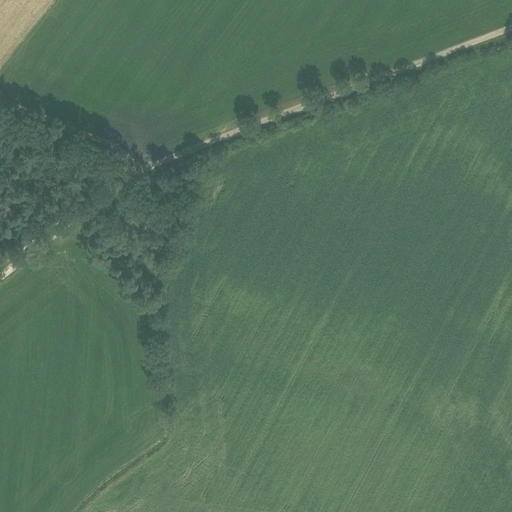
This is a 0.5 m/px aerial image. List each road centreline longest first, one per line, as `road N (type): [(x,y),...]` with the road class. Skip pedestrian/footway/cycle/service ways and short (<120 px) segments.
road 1 (track): [(511,27),(138,172)]
road 2 (track): [(0,276),(138,172)]
road 3 (track): [(134,167),(117,148),(0,100)]
